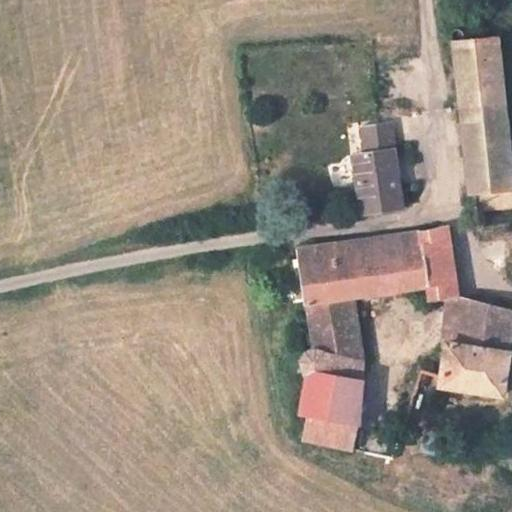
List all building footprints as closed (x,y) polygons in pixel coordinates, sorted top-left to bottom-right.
[(497,62),(494,34),(448,39),(452,68),(497,62)] [(509,180),(497,62),(452,68),(464,184),(476,183),(509,180)] [(392,147),(348,153),(358,214),(401,207),(392,147)] [(511,198),(509,180),(476,183),(478,200),(511,198)] [(354,295),(433,285),(435,295),(459,291),(463,291),(448,224),(424,228),(426,244),(404,248),(402,231),(338,240),(300,246),(308,299),(332,297),(354,295)] [(404,248),(426,244),(424,228),(402,231),(404,248)] [(459,291),(450,342),(463,345),(464,342),(474,344),(476,336),(471,335),(473,324),(493,326),(497,301),(463,291),(459,291)] [(332,334),(362,330),(354,295),(332,297),(332,313),(316,315),(317,325),(320,346),(332,346),(332,334)] [(299,301),(304,328),(317,325),(316,315),(332,313),(332,297),(308,299),(299,301)] [(463,345),(450,342),(442,378),(505,390),(511,354),(511,305),(497,301),(493,326),(473,324),(471,335),(476,336),(474,344),(464,342),(463,345)] [(362,330),(332,334),(332,346),(320,346),(316,346),(312,349),(310,350),(308,354),(306,358),(307,362),(312,375),(311,390),(330,394),(328,417),(353,422),(354,420),(367,352),(362,330)] [(432,366),(424,364),(421,373),(430,375),(432,366)] [(353,422),(328,417),(314,414),(310,436),(337,441),(353,422)] [(403,436),(391,434),(387,450),(399,453),(403,436)] [(448,497),(433,491),(428,505),(443,510),(448,497)]
